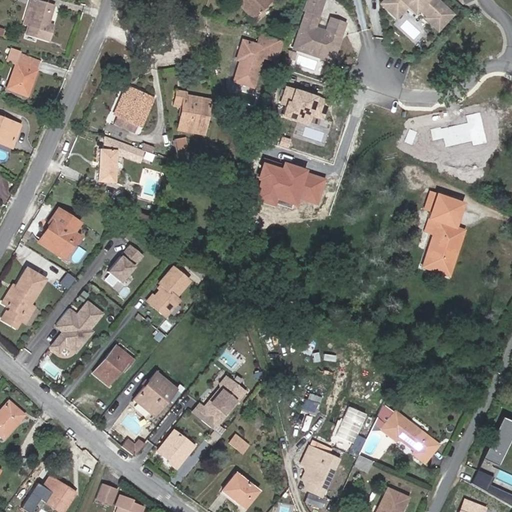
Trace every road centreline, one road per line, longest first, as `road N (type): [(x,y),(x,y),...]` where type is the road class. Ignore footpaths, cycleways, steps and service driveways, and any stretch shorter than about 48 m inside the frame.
road 1 (residential): [(0,240),(113,0)]
road 2 (residential): [(180,511),(0,359)]
road 3 (residential): [(436,511),(511,350)]
road 4 (residential): [(507,67),(477,72),(456,92),(432,96),(404,92),(369,64)]
